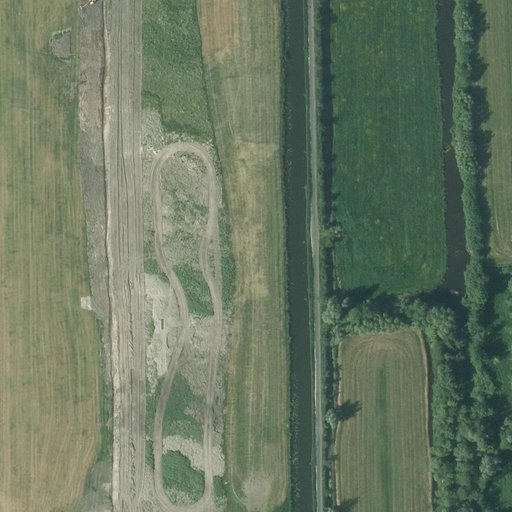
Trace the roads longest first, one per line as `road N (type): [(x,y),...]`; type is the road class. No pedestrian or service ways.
road 1 (track): [(117,511),(131,0)]
road 2 (unclassified): [(321,511),(312,0)]
